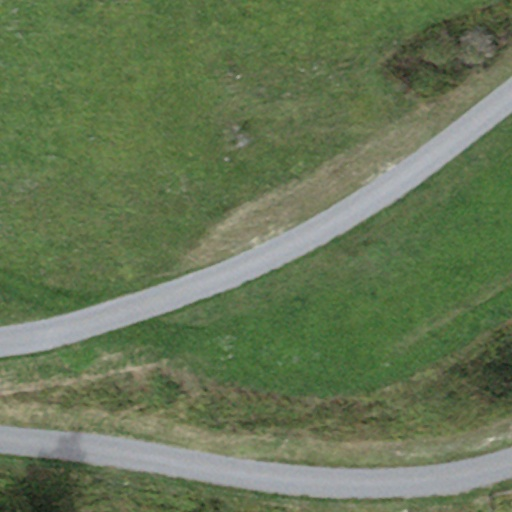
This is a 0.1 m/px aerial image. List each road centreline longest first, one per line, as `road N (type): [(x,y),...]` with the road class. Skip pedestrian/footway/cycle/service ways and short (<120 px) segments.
road 1 (tertiary): [(511,103),(341,226),(65,340),(0,345)]
road 2 (tertiary): [(0,444),(398,486),(474,479),(511,466)]
